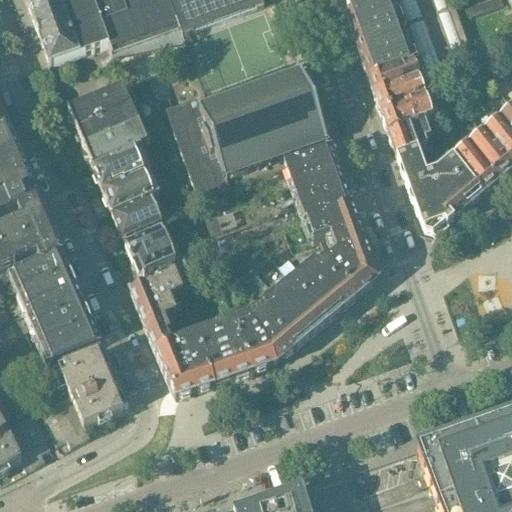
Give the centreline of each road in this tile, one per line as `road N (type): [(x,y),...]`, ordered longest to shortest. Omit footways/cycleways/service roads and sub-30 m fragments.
road 1 (residential): [(18,511),(19,504),(136,440),(145,420),(0,63)]
road 2 (residential): [(448,392),(306,0)]
road 3 (residential): [(111,511),(448,392)]
